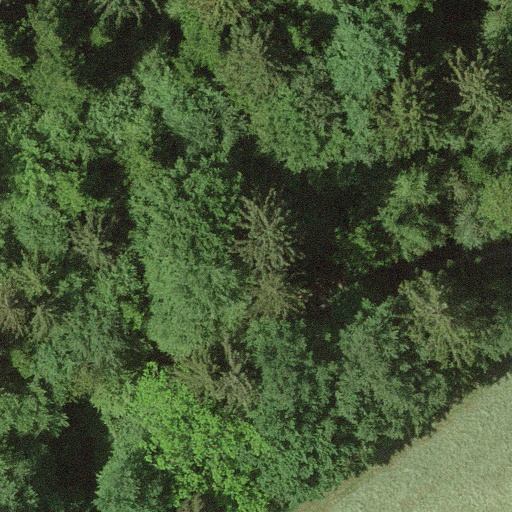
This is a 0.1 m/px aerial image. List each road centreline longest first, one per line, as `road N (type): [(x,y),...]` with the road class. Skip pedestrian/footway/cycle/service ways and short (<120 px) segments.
road 1 (track): [(0,412),(288,310),(511,254)]
road 2 (unclassified): [(0,179),(36,0)]
